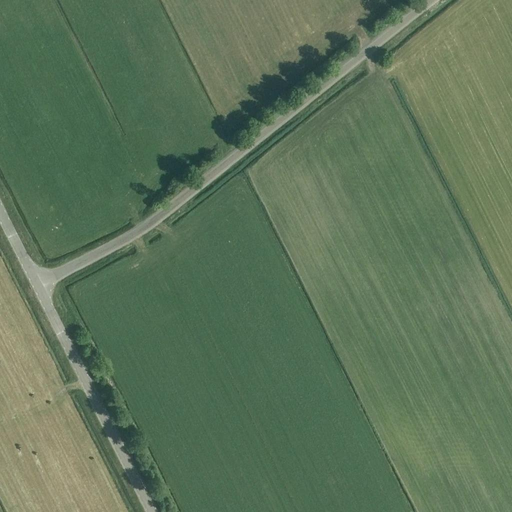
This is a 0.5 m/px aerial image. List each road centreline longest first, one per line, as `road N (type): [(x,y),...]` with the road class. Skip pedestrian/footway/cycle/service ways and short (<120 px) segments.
road 1 (tertiary): [(36,284),(158,217),(431,0)]
road 2 (tertiary): [(151,511),(36,284)]
